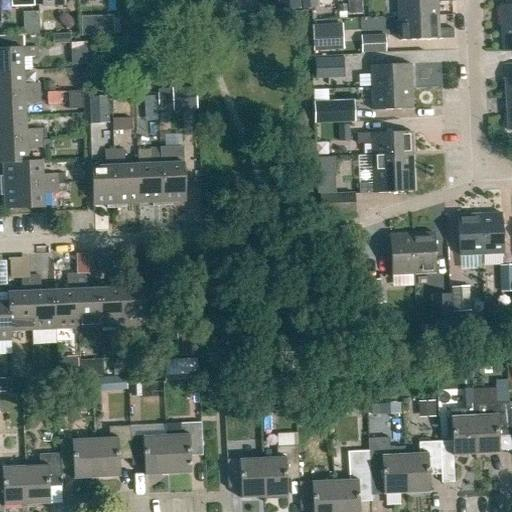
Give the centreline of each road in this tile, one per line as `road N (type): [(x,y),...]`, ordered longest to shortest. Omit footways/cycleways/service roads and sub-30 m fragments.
road 1 (residential): [(511,174),(478,175),(472,0)]
road 2 (residential): [(0,244),(198,236)]
